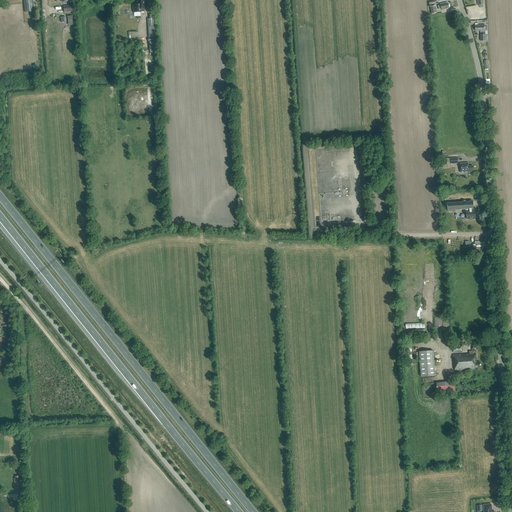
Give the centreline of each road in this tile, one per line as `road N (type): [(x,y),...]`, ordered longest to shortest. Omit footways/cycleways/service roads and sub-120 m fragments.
road 1 (tertiary): [(511,511),(482,87),(459,0)]
road 2 (trunk): [(252,511),(0,196)]
road 3 (trunk): [(0,217),(237,511)]
road 4 (track): [(0,279),(121,429)]
